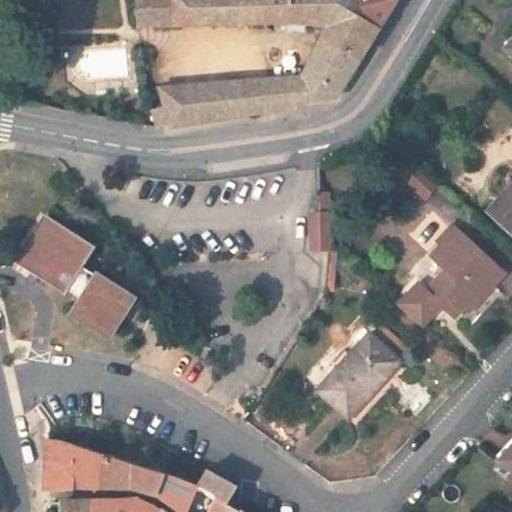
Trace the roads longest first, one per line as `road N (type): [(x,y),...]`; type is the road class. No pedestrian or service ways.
road 1 (tertiary): [(428,0),(368,97),(349,116),(308,133),(160,151),(0,124)]
road 2 (residential): [(0,393),(133,404),(315,511)]
road 3 (residential): [(372,511),(511,361)]
